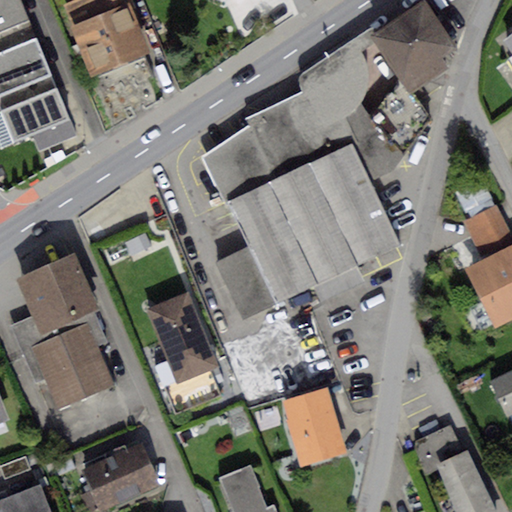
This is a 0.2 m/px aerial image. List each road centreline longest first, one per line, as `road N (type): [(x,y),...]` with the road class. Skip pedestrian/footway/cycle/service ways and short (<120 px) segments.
road 1 (residential): [(463,98),(413,282),(368,511)]
road 2 (residential): [(63,202),(196,511)]
road 3 (primary): [(320,31),(63,202)]
